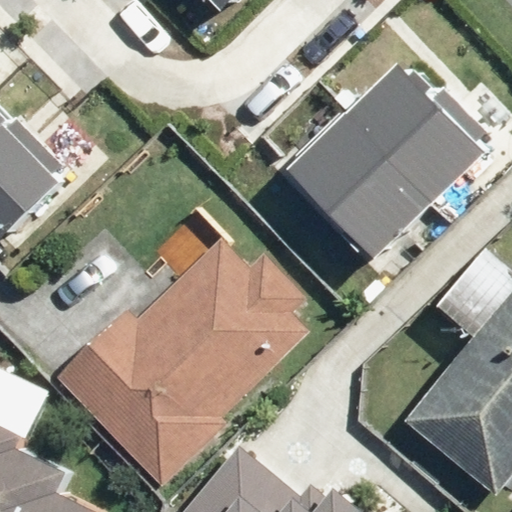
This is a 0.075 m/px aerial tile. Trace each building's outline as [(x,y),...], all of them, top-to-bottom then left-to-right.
[(207,0),(226,19),(246,0),(207,0)] [(390,253),(500,145),(425,69),(314,176),(390,253)] [(0,137),(0,238),(50,191),(0,137)] [(138,307),(68,374),(169,479),(325,329),(308,311),(326,294),(280,246),(265,259),(238,231),(148,317),(138,307)] [(511,247),(505,242),(456,301),(493,332),(423,416),(509,488),(511,484),(511,247)] [(94,466),(38,442),(64,382),(0,354),(0,511),(115,511),(122,499),(86,484),(94,466)] [(186,511),(405,511),(366,474),(344,498),(326,480),(315,491),(256,436),(185,511),(186,511)]
